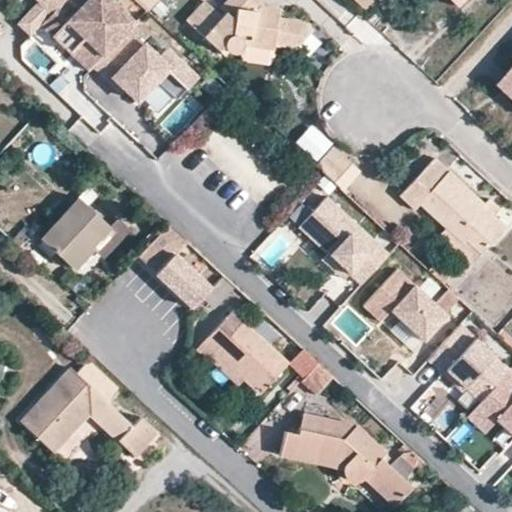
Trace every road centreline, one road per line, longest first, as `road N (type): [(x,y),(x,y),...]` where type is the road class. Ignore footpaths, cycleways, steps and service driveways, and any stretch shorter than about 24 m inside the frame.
road 1 (residential): [(499,511),(99,147)]
road 2 (residential): [(278,511),(146,391),(125,325)]
road 3 (residential): [(511,176),(430,102),(371,97)]
